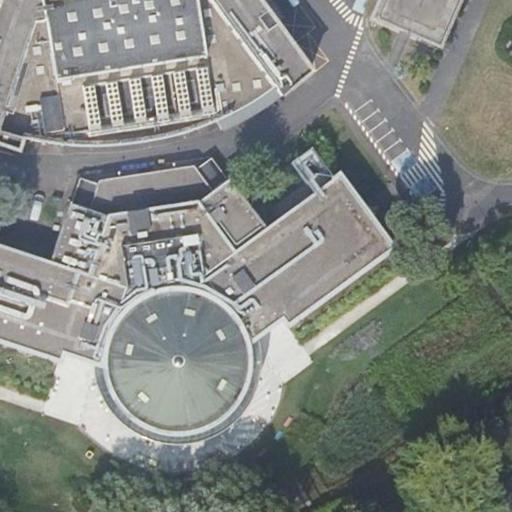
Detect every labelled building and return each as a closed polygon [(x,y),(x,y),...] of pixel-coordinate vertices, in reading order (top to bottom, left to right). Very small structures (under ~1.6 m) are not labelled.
[(0,0),(0,145),(17,150),(20,138),(29,140),(48,143),(100,0),(0,0)] [(100,0),(48,143),(75,146),(109,146),(139,142),(174,135),(204,125),(231,112),(272,88),(277,98),(288,89),(279,76),(222,0),(100,0)] [(222,0),(279,76),(288,89),(308,73),(254,0),(222,0)] [(511,0),(381,0),(373,20),(433,45),(452,0),(511,0)] [(420,187),(350,92),(312,121),(345,166),(347,165),(366,192),(378,183),(395,206),(420,187)] [(312,121),(300,130),(335,174),(345,166),(312,121)] [(84,273),(10,248),(0,274),(0,341),(55,357),(56,352),(91,362),(95,356),(98,357),(101,375),(107,394),(118,411),(131,421),(146,429),(158,433),(172,435),(191,432),(206,425),(221,414),(229,406),(237,391),(243,375),(245,354),(241,334),(249,339),(278,318),(284,326),(389,249),(342,183),(335,174),(230,251),(194,204),(105,217),(84,273)] [(0,274),(10,248),(0,244),(0,274)]
